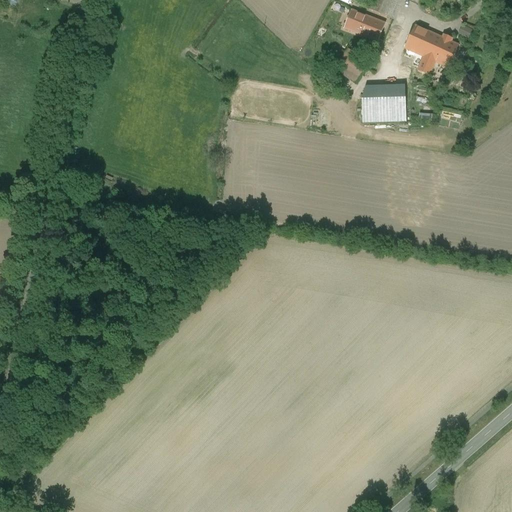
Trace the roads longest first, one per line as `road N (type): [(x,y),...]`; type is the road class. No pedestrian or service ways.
road 1 (unclassified): [(92,0),(0,423)]
road 2 (tertiary): [(511,411),(398,511)]
